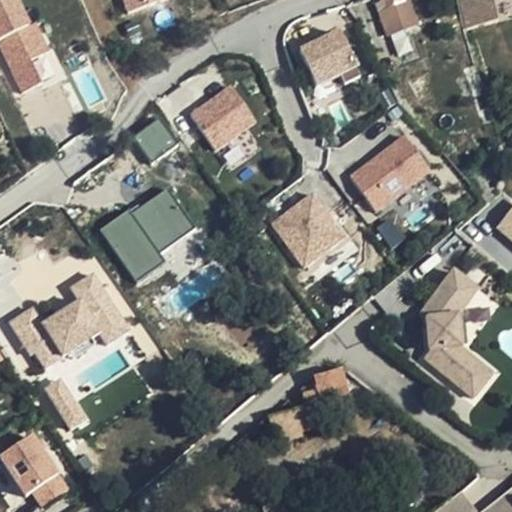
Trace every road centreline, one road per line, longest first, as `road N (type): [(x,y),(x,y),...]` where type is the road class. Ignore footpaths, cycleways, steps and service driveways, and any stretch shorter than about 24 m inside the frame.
road 1 (residential): [(142,511),(154,494),(335,351),(356,356),(483,466),(511,465)]
road 2 (residential): [(0,210),(116,132),(155,81),(254,24)]
road 3 (residential): [(254,24),(317,163)]
